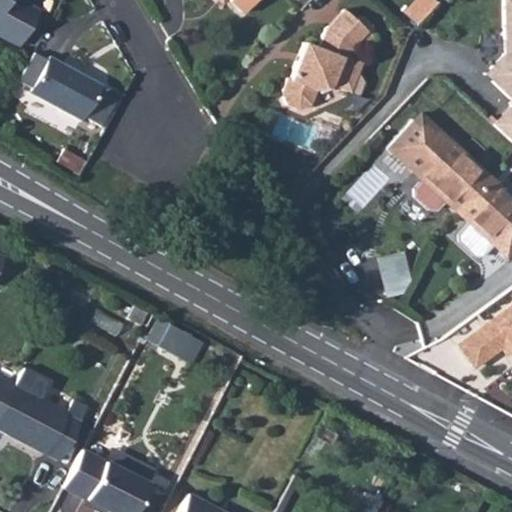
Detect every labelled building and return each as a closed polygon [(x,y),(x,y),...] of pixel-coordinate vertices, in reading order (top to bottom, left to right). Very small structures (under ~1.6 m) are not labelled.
[(0,0),(0,38),(17,48),(36,13),(12,0),(0,0)] [(228,0),(239,9),(246,0),(228,0)] [(490,124),(511,144),(511,0),(495,0),(499,52),(485,67),(494,75),(488,81),(511,102),(490,124)] [(285,78),(279,92),(284,105),(295,110),(309,104),(319,79),(349,90),(361,60),(347,55),(349,49),(365,31),(342,10),(322,31),(316,48),(302,42),(286,78),(285,78)] [(31,90),(29,94),(81,122),(83,119),(100,128),(116,101),(98,91),(101,87),(49,58),(46,62),(33,54),(17,82),(31,90)] [(480,73),(488,81),(494,75),(485,67),(480,73)] [(441,201),(455,213),(487,177),(416,114),(384,150),(419,181),(441,201)] [(511,199),(487,177),(455,213),(468,224),(457,235),(458,242),(473,255),(480,255),(490,244),(503,255),(511,244),(511,199)] [(441,201),(419,181),(411,190),(411,197),(426,210),(433,210),(441,201)] [(377,255),(385,295),(410,289),(402,250),(377,255)] [(511,305),(456,347),(472,369),(499,349),(505,358),(510,354),(511,352),(511,305)] [(195,360),(204,336),(156,318),(147,342),(195,360)] [(0,419),(13,393),(0,385),(0,419)] [(13,393),(0,419),(0,438),(45,461),(59,469),(84,419),(70,411),(66,420),(13,393)] [(152,480),(110,458),(104,471),(146,492),(152,480)] [(81,459),(62,497),(91,511),(136,511),(146,492),(104,471),(81,459)]
